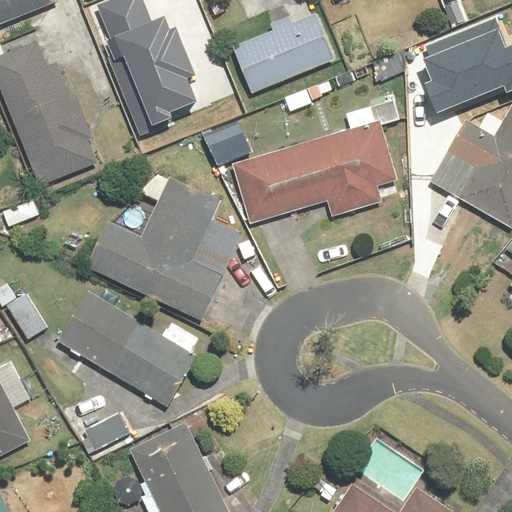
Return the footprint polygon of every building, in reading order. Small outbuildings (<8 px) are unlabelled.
[(0,0),(0,27),(64,0),(0,0)] [(149,0),(112,0),(93,8),(144,134),(209,108),(196,75),(208,70),(190,25),(178,30),(172,15),(158,21),(149,0)] [(295,14),(273,23),(276,29),(237,45),(257,93),(340,59),(321,11),(297,20),(295,14)] [(426,83),(437,113),(503,86),(507,94),(511,92),(511,43),(505,47),(494,20),(426,47),(430,56),(424,58),(433,80),(426,83)] [(50,63),(42,42),(0,58),(0,74),(44,187),(105,163),(63,58),(50,63)] [(384,186),(402,180),(387,127),(409,120),(402,97),(350,112),(355,129),(239,163),(256,223),(330,202),(335,217),(389,201),(384,186)] [(511,108),(496,137),(469,123),(437,183),(511,223),(511,108)] [(228,200),(161,173),(113,221),(92,266),(207,321),(249,235),(218,221),(228,200)] [(3,207),(12,228),(45,215),(37,194),(3,207)] [(12,305),(32,340),(53,329),(32,293),(21,299),(11,282),(0,288),(0,297),(6,308),(12,305)] [(96,290),(65,339),(174,407),(204,357),(96,290)] [(0,457),(36,438),(0,369),(0,457)] [(124,411),(87,428),(97,451),(134,434),(124,411)] [(146,497),(153,511),(235,511),(193,421),(136,447),(152,480),(146,483),(152,494),(146,497)] [(460,511),(461,511),(424,484),(404,511),(402,511),(362,483),(341,511),(460,511)] [(15,511),(5,485),(0,486),(0,511),(15,511)]
